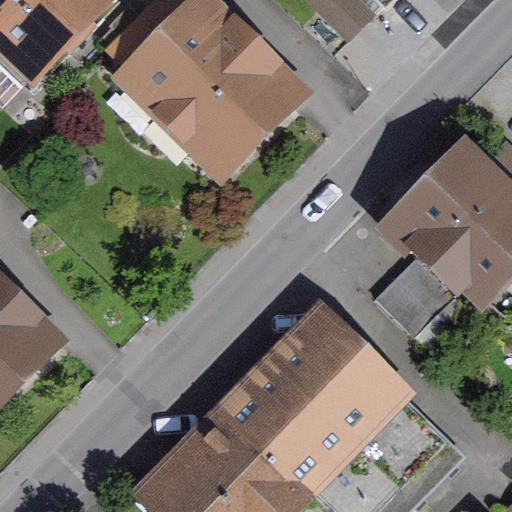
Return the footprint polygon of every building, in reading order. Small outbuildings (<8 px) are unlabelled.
[(107,0),(30,0),(0,32),(0,44),(34,77),(63,47),(70,54),(94,29),(86,22),(107,0)] [(0,0),(0,32),(30,0),(0,0)] [(109,76),(219,185),(312,93),(217,0),(154,0),(104,51),(119,66),(109,76)] [(372,18),(353,0),(308,0),(349,40),(372,18)] [(373,0),(384,10),(393,0),(373,0)] [(461,293),(485,315),(511,286),(511,180),(490,161),(465,137),(380,226),(416,259),(456,298),(461,293)] [(511,150),(506,145),(490,161),(511,180),(511,150)] [(416,259),(375,302),(415,340),(456,298),(416,259)] [(132,492),(152,511),(298,511),(313,497),(328,511),(413,511),(466,459),(409,402),(416,395),(321,301),(132,492)] [(0,397),(46,352),(0,306),(0,397)]
